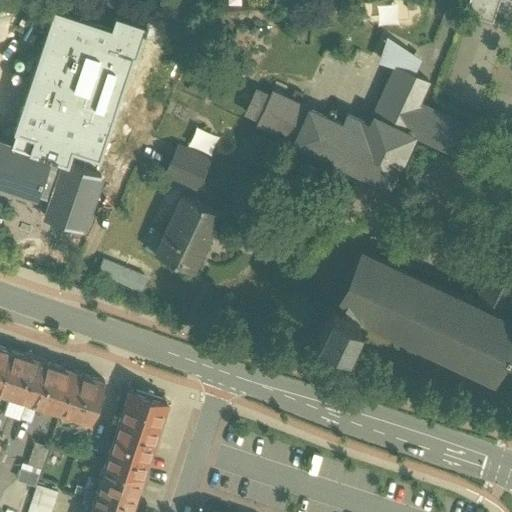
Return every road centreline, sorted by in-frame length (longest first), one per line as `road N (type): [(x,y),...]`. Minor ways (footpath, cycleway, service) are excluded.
road 1 (secondary): [(210,369),(511,466)]
road 2 (secondary): [(0,300),(210,369)]
road 3 (residential): [(303,511),(179,470)]
